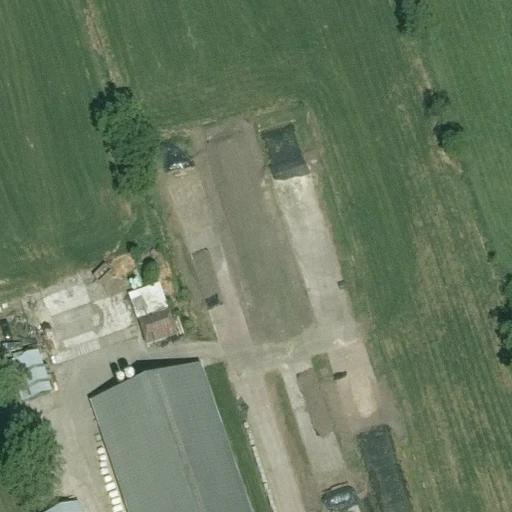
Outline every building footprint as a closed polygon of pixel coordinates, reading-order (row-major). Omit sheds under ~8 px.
[(65,275),(50,278),(53,297),(68,294),(65,275)] [(160,287),(130,297),(138,322),(147,347),(178,338),(174,325),(169,311),(168,312),(160,287)] [(259,344),(219,355),(224,375),(264,364),(259,344)] [(9,365),(23,406),(52,395),(38,355),(9,365)] [(245,511),(197,370),(95,404),(131,511),(245,511)] [(263,499),(288,495),(285,479),(261,483),(263,499)]
